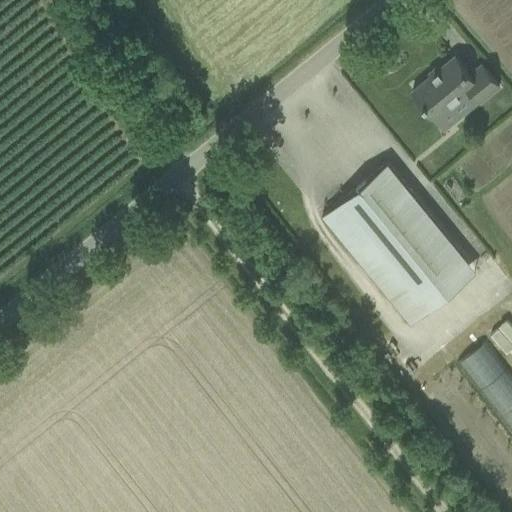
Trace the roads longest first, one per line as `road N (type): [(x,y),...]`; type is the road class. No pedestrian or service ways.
road 1 (unclassified): [(0,324),(399,0)]
road 2 (track): [(444,511),(177,180)]
road 3 (track): [(67,0),(177,180)]
